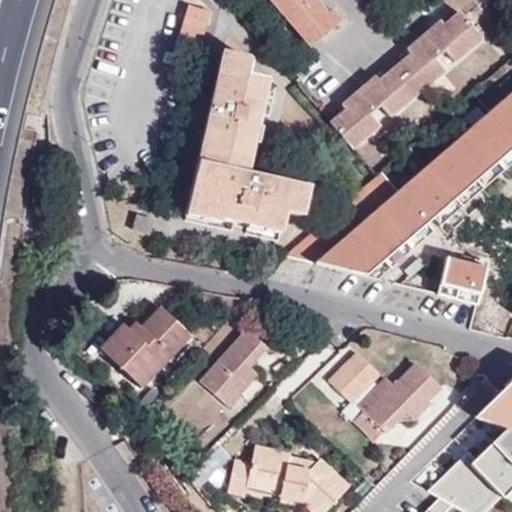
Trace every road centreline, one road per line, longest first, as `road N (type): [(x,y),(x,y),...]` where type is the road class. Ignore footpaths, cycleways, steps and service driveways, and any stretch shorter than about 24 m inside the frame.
road 1 (residential): [(511,347),(136,267),(96,247)]
road 2 (residential): [(91,0),(63,104),(96,247)]
